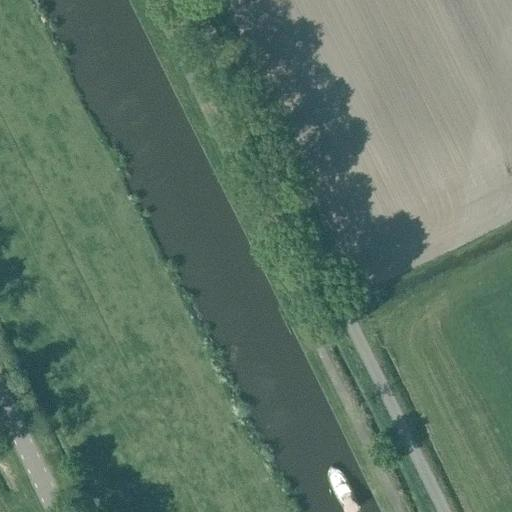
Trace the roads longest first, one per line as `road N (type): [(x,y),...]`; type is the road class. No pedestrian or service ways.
road 1 (unclassified): [(191,0),(439,511)]
road 2 (tertiary): [(49,511),(0,400)]
